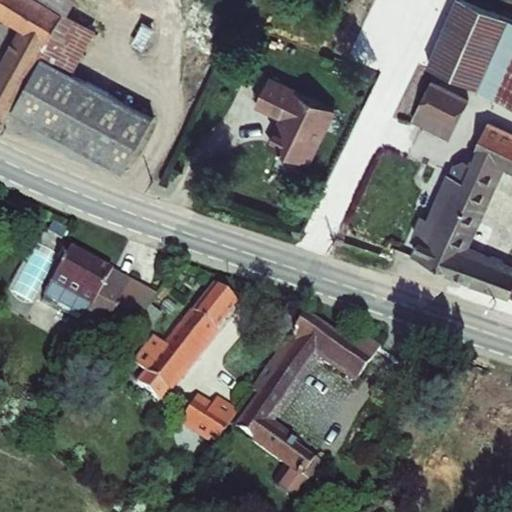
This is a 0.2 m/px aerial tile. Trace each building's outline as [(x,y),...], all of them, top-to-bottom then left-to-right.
[(0,115),(7,119),(13,108),(43,53),(41,51),(65,10),(48,0),(0,0),(0,12),(21,25),(0,62),(0,115)] [(48,0),(65,10),(69,12),(76,0),(48,0)] [(511,15),(476,0),(456,0),(428,65),(511,99),(511,15)] [(98,28),(69,12),(65,10),(41,51),(43,53),(75,70),(98,28)] [(75,70),(43,53),(13,108),(126,169),(156,114),(75,70)] [(338,108),(272,74),(257,104),(280,117),(268,142),(312,162),(338,108)] [(435,77),(413,120),(451,138),(472,97),(435,77)] [(472,283),(511,297),(511,295),(511,261),(472,245),(507,167),(511,169),(511,128),(491,118),(471,159),(466,158),(455,163),(450,172),(449,171),(429,216),(420,212),(412,230),(421,234),(412,252),(466,274),(465,278),(472,280),(472,283)] [(158,296),(69,246),(48,283),(49,283),(90,306),(81,323),(78,328),(97,339),(110,317),(132,329),(158,296)] [(152,336),(131,361),(143,370),(135,383),(163,405),(239,304),(212,282),(162,344),(152,336)] [(90,306),(49,283),(42,296),(44,297),(41,301),(81,323),(90,306)] [(283,339),(251,390),(256,393),(234,427),(252,440),(250,442),(289,469),(307,483),(314,487),(327,469),(290,440),(293,436),(274,423),(318,360),(353,384),(381,347),(361,333),(354,345),(303,311),(291,330),(296,342),(293,345),(283,339)] [(239,410),(217,396),(212,404),(196,395),(178,423),(214,448),(239,410)] [(307,483),(289,469),(276,488),(295,501),(307,483)]
